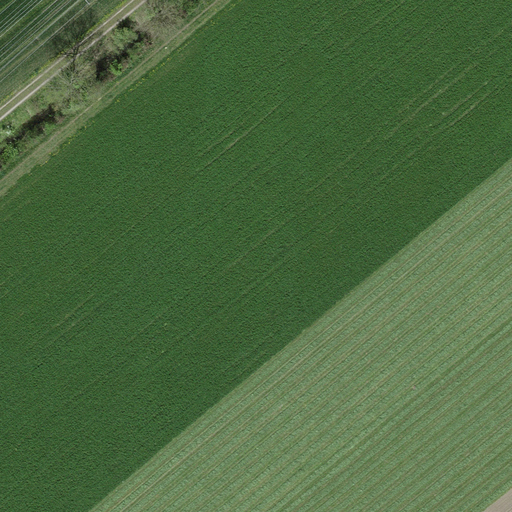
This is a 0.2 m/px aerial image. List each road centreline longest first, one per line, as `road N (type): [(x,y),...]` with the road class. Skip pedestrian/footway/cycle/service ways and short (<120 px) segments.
road 1 (track): [(221,0),(0,188)]
road 2 (track): [(141,0),(0,117)]
